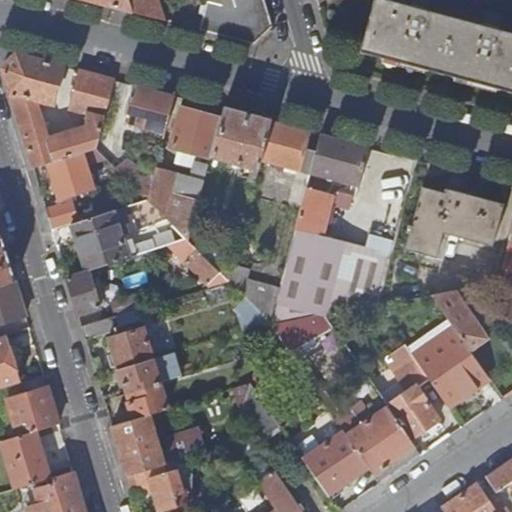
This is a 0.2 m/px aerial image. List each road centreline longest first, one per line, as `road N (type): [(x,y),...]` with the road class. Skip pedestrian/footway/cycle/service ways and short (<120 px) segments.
road 1 (residential): [(0,140),(112,511)]
road 2 (residential): [(309,93),(0,13)]
road 3 (residential): [(511,151),(309,93)]
road 4 (residential): [(386,511),(511,429)]
